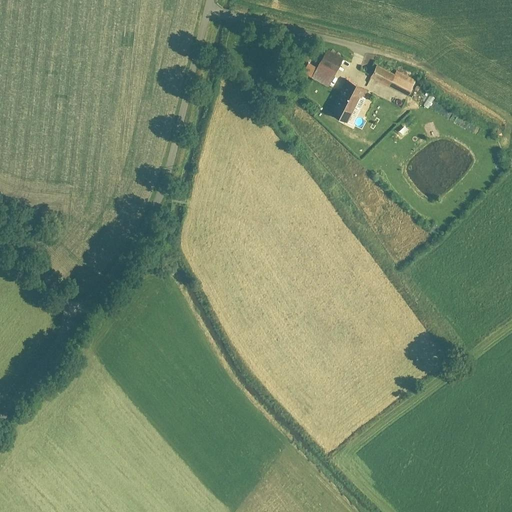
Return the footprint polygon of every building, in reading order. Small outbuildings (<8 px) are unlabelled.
[(347,57),(332,49),(326,60),(340,68),(347,57)] [(340,68),(326,60),(317,76),(332,84),(340,68)] [(395,67),(387,81),(411,95),(419,81),(415,78),(395,67)] [(368,86),(351,78),(334,113),(350,122),(368,86)] [(429,95),(425,105),(431,108),(435,97),(429,95)]
